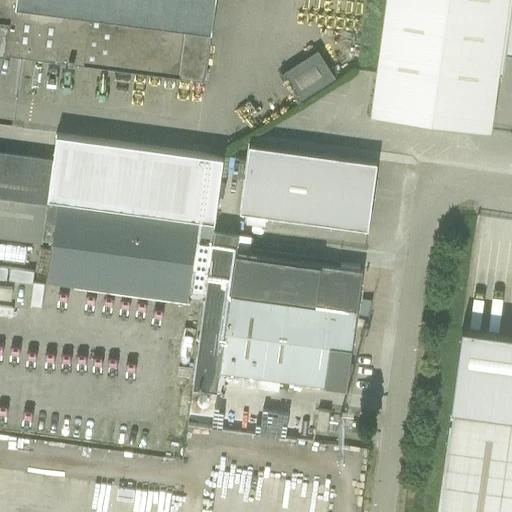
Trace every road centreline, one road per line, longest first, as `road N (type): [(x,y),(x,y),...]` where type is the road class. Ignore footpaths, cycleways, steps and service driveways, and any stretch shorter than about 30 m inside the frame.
road 1 (unclassified): [(382,511),(425,217),(445,192),(474,182),(511,187)]
road 2 (unknown): [(313,37),(219,107),(176,118),(0,95)]
